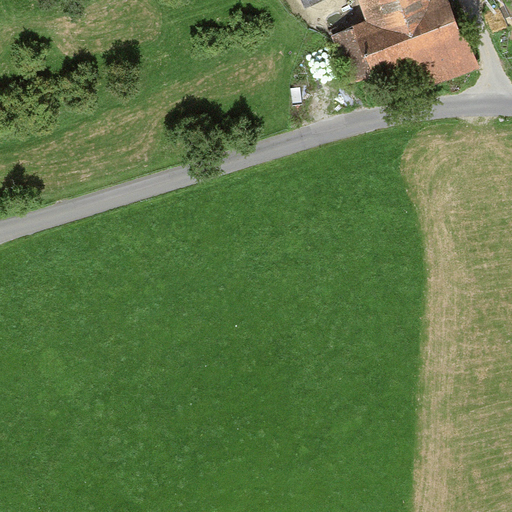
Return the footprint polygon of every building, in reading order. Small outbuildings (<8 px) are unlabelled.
[(302,0),(306,8),(324,0),(302,0)] [(476,77),(448,0),(359,0),(367,20),(353,25),(373,81),(414,66),(425,96),(476,77)] [(296,41),(299,50),(315,43),(312,34),(296,41)] [(318,88),(312,66),(300,70),(306,91),(318,88)] [(275,122),(279,135),(311,126),(308,113),(275,122)]
